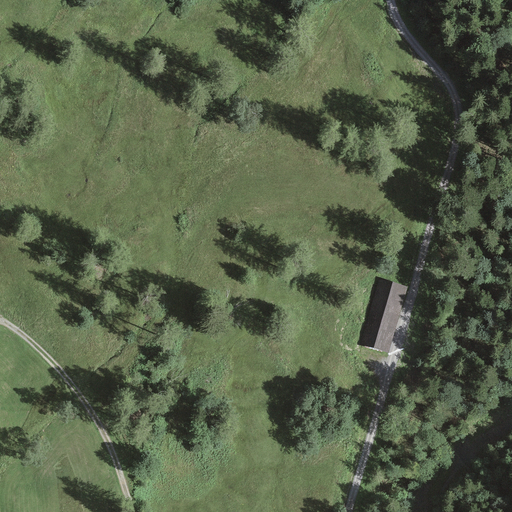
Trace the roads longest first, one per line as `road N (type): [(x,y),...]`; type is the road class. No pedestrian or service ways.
road 1 (track): [(345,511),(456,135),(451,85),(403,33),(389,0)]
road 2 (track): [(0,318),(43,346),(83,401),(134,511)]
